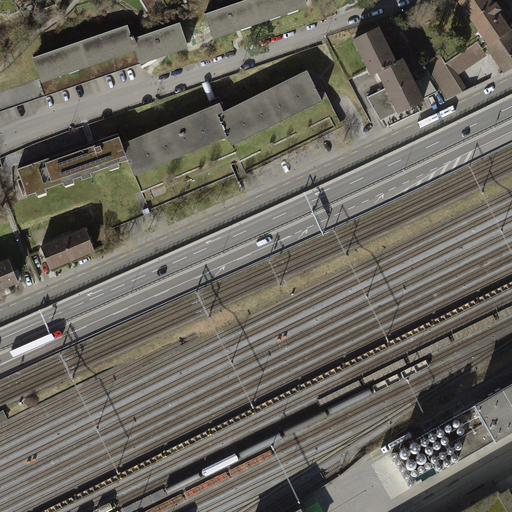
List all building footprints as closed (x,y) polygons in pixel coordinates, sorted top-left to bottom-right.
[(312,0),(269,0),(212,18),(220,43),(246,34),(295,19),(317,12),(312,0)] [(460,0),(456,3),(502,71),(511,63),(511,21),(497,0),(460,0)] [(191,25),(145,41),(154,68),(178,59),(200,52),(191,25)] [(411,117),(437,101),(427,84),(407,52),(391,26),(365,42),(411,117)] [(136,28),(41,59),(50,86),(78,77),(124,62),(145,55),(136,28)] [(434,62),(447,85),(443,88),(449,99),(469,87),(461,73),(489,57),(481,43),(446,62),(444,57),(434,62)] [(229,112),(242,143),(333,103),(320,73),(287,88),(229,112)] [(390,88),(371,100),(385,122),(404,111),(390,88)] [(123,143),(136,176),(238,135),(224,102),(175,122),(123,143)] [(95,141),(16,168),(25,194),(125,159),(116,134),(95,141)] [(94,227),(44,250),(53,271),(104,248),(94,227)] [(17,256),(0,263),(0,290),(27,279),(17,256)] [(511,384),(475,405),(495,439),(511,429),(511,384)] [(389,497),(477,446),(458,414),(370,465),(389,497)] [(511,511),(511,485),(464,511),(511,511)]
